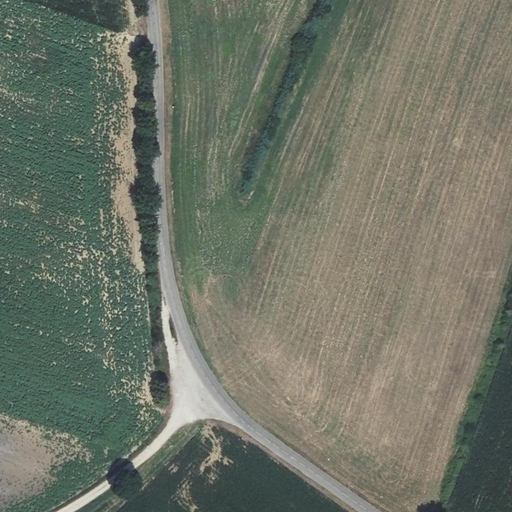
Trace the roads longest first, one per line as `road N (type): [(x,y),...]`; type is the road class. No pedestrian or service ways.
road 1 (unclassified): [(371,511),(196,386),(155,187),(142,0)]
road 2 (track): [(196,386),(157,443),(57,511)]
